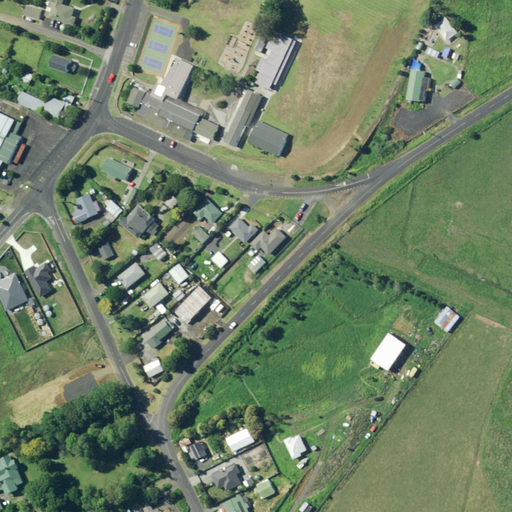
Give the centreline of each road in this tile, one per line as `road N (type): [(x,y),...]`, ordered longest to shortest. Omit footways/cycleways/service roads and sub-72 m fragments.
road 1 (unclassified): [(400,164),(309,244),(183,376),(167,403),(162,436)]
road 2 (unclassified): [(400,164),(321,190),(260,187),(223,178),(88,112)]
road 3 (unclassified): [(41,188),(149,424),(162,436)]
road 4 (unclassified): [(511,96),(400,164)]
